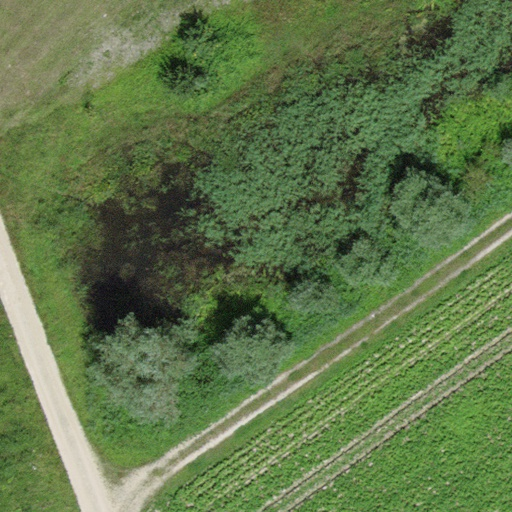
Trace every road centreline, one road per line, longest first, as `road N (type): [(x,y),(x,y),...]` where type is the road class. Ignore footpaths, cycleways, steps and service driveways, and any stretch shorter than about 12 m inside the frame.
road 1 (track): [(105,511),(511,226)]
road 2 (track): [(84,511),(0,263)]
